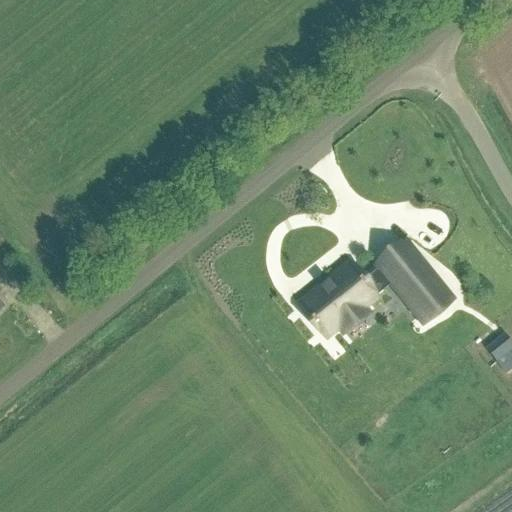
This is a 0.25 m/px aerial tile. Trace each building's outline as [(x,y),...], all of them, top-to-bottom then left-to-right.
[(406,186),(429,214),(438,207),(415,179),(406,186)] [(436,227),(442,241),(455,236),(442,208),(427,215),(433,228),(436,227)] [(409,242),(379,266),(384,273),(424,322),(454,297),(409,242)] [(324,284),(306,299),(331,330),(336,326),(344,320),(349,327),(373,308),(367,301),(374,296),(381,290),(378,287),(382,284),(378,279),(384,273),(379,266),(373,271),(368,275),(356,259),(338,273),(334,276),(333,274),(325,281),(327,282),(324,284)] [(511,343),(505,335),(485,352),(494,362),(511,347),(511,343)]
